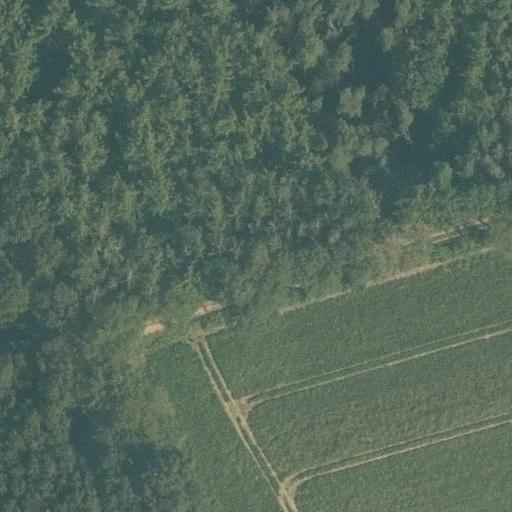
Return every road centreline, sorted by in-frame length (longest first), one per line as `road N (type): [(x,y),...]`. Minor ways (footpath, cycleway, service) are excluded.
road 1 (track): [(55,357),(511,222)]
road 2 (track): [(0,234),(156,511)]
